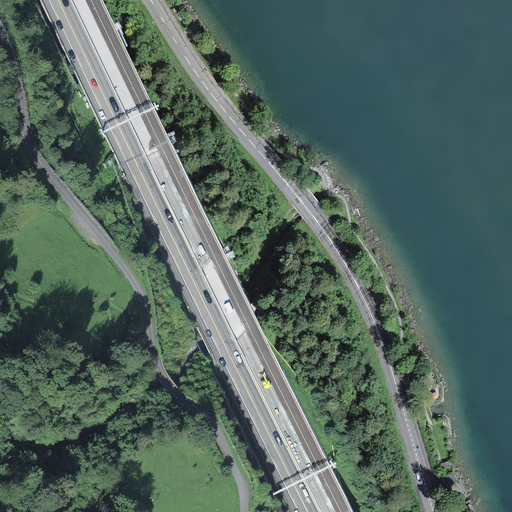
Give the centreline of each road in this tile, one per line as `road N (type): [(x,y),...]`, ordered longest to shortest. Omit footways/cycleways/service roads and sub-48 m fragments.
road 1 (tertiary): [(151,0),(214,98),(349,269),(384,348),(433,511)]
road 2 (motorway): [(335,511),(84,0)]
road 3 (motorway): [(58,0),(308,511)]
road 4 (unclassified): [(244,511),(241,479),(207,418),(170,393),(155,363),(139,289),(34,159),(0,37)]
